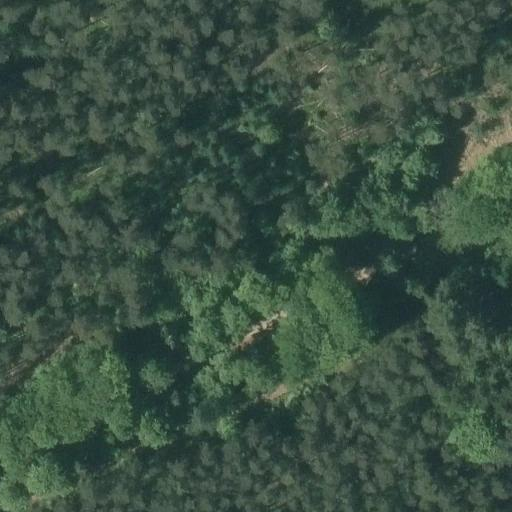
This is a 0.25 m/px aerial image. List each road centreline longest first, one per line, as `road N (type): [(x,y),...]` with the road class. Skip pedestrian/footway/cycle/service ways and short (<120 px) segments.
road 1 (unknown): [(6,511),(320,369),(369,319),(463,249),(511,233)]
road 2 (track): [(511,204),(0,452)]
